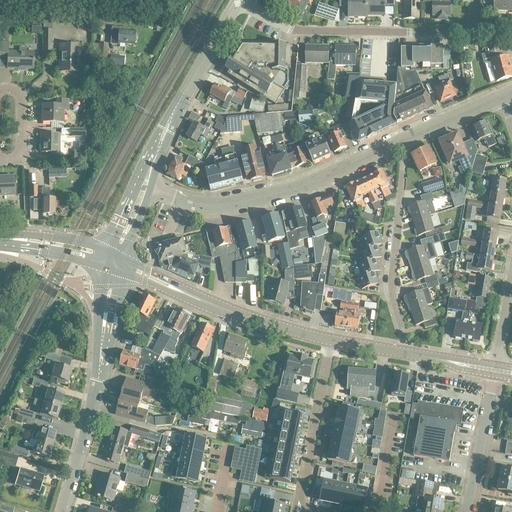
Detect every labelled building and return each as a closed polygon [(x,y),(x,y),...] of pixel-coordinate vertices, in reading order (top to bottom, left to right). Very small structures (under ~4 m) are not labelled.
[(283,0),(291,4),(292,4),(291,7),(300,12),(305,1),(305,0),(283,0)] [(367,15),(366,0),(339,0),(339,8),(348,8),(348,17),(367,17),(367,15)] [(366,0),(367,15),(384,15),(384,6),(393,6),(393,0),(366,0)] [(436,0),(422,0),(423,4),(433,4),(432,16),(436,17),(436,21),(447,21),(447,17),(449,17),(450,4),(436,4),(436,0)] [(511,0),(494,0),(494,5),(494,11),(511,11),(511,0)] [(419,1),(404,1),(404,20),(419,20),(419,1)] [(328,14),(330,7),(319,3),(317,10),(328,14)] [(148,17),(129,15),(128,15),(128,23),(147,25),(148,17)] [(43,30),(43,31),(43,37),(43,52),(52,52),(52,31),(52,30),(51,30),(51,22),(43,22),(43,30)] [(112,28),(111,45),(120,46),(120,45),(134,47),(136,33),(121,32),(121,29),(112,28)] [(0,58),(7,59),(7,69),(33,69),(33,52),(26,52),(26,48),(19,48),(19,52),(8,52),(8,43),(8,31),(7,31),(0,30),(0,58)] [(98,57),(107,58),(108,43),(100,42),(98,57)] [(272,46),(241,46),(233,58),(232,58),(233,59),(227,69),(226,69),(225,70),(229,72),(227,75),(275,105),(288,83),(288,69),(291,69),(291,47),(288,47),(286,46),(286,45),(285,45),(285,46),(273,46),(273,45),(272,45),(272,46)] [(390,64),(391,46),(381,45),(381,63),(390,64)] [(60,46),(60,59),(62,59),(61,73),(79,73),(79,47),(60,46)] [(305,47),(305,64),(328,64),(328,47),(305,47)] [(329,64),(329,82),(336,82),(336,66),(336,64),(344,64),(344,67),(355,66),(354,49),(349,49),(349,48),(335,48),(335,50),(331,50),(331,64),(329,64)] [(400,69),(399,85),(398,105),(397,118),(400,124),(433,109),(417,73),(432,73),(432,70),(443,70),(443,48),(431,48),(431,50),(401,50),(401,69),(400,69)] [(495,52),(482,56),(484,64),(485,64),(491,83),(496,82),(497,82),(511,77),(511,70),(508,57),(497,60),(495,52)] [(297,67),(296,83),(306,83),(307,67),(297,67)] [(441,85),(434,88),(441,103),(456,96),(455,95),(457,94),(457,92),(457,89),(455,88),(452,88),(449,82),(453,80),(450,74),(438,79),(441,85)] [(342,100),(355,102),(359,75),(347,75),(342,100)] [(394,112),(397,83),(397,82),(386,82),(382,81),(360,80),(358,79),(355,102),(350,128),(358,144),(397,125),(394,119),(394,112)] [(305,95),(306,83),(296,83),(295,99),(305,99),(305,96),(302,97),(302,95),(305,95)] [(215,85),(210,95),(225,103),(228,96),(233,98),(236,93),(231,91),(232,89),(226,86),(225,88),(222,86),(221,88),(215,85)] [(239,89),(237,95),(244,98),(247,92),(239,89)] [(42,108),(39,108),(39,115),(41,115),(41,123),(63,123),(63,112),(68,112),(68,100),(56,100),(56,106),(42,106),(42,108)] [(251,100),(248,110),(262,113),(264,103),(251,100)] [(324,109),(313,112),(315,117),(326,114),(325,109),(324,109)] [(311,112),(297,113),(298,115),(300,123),(315,121),(311,112)] [(264,116),(254,117),(255,119),(258,133),(282,130),(280,114),(264,116)] [(255,119),(254,117),(232,118),(234,133),(243,132),(242,121),(255,119)] [(222,125),(220,130),(219,132),(220,135),(234,133),(232,118),(225,118),(222,125)] [(195,124),(187,138),(197,143),(201,135),(206,138),(214,125),(204,119),(200,127),(195,124)] [(481,125),(472,129),(477,142),(484,139),(488,148),(496,145),(487,123),(485,123),(484,123),(481,124),(481,125)] [(341,127),(326,133),(335,153),(347,148),(343,138),(345,137),(341,127)] [(70,136),(85,136),(86,128),(71,128),(70,136)] [(41,135),(41,153),(52,153),(52,158),(59,158),(59,135),(41,135)] [(270,138),(272,145),(278,143),(279,144),(284,142),(281,135),(270,138)] [(310,141),(305,143),(305,145),(309,155),(313,164),(331,156),(327,147),(322,136),(317,138),(315,135),(308,138),(310,141)] [(448,166),(459,161),(462,167),(458,168),(461,174),(466,175),(468,171),(471,169),(472,167),(473,164),(473,163),(476,155),(477,151),(473,143),(463,148),(461,144),(457,135),(448,139),(447,138),(442,140),(442,142),(441,143),(446,156),(444,157),(448,166)] [(506,143),(503,137),(498,140),(500,146),(506,143)] [(301,142),(290,146),(298,168),(303,166),(303,167),(307,166),(307,165),(309,164),(304,148),(303,148),(301,142)] [(287,161),(286,156),(285,152),(284,151),(284,149),(283,146),(279,147),(278,143),(272,145),(276,159),(268,161),(272,177),(287,172),(287,171),(290,170),(287,161)] [(298,168),(290,146),(284,148),(287,155),(286,156),(287,156),(286,156),(287,161),(290,170),(296,168),(298,168)] [(245,155),(241,156),(246,178),(250,177),(251,181),(253,181),(253,182),(261,181),(261,179),(263,179),(262,174),(265,173),(260,151),(256,152),(255,147),(243,150),(245,155)] [(217,168),(206,171),(209,179),(212,191),(243,183),(241,175),(237,159),(236,157),(234,148),(221,151),(223,159),(215,161),(217,168)] [(429,148),(412,156),(419,172),(436,164),(429,148)] [(476,155),(473,163),(473,164),(485,168),(488,158),(476,155)] [(183,173),(187,175),(190,169),(180,164),(183,159),(177,156),(174,161),(166,175),(179,181),(181,176),(183,173)] [(209,179),(206,171),(205,165),(204,165),(190,158),(186,166),(199,172),(201,181),(209,179)] [(66,169),(48,170),(48,171),(48,178),(66,177),(66,170),(66,169)] [(385,199),(391,195),(387,187),(389,186),(382,170),(373,174),(374,175),(380,189),(384,198),(385,199)] [(380,189),(374,175),(365,179),(375,203),(378,201),(375,195),(374,196),(372,192),(380,189)] [(0,196),(14,196),(14,178),(0,178),(0,196)] [(375,203),(365,179),(355,184),(361,198),(368,194),(370,198),(369,199),(371,204),(375,203)] [(441,179),(421,185),(424,194),(426,194),(429,201),(440,197),(438,191),(444,189),(441,179)] [(492,192),(504,194),(506,182),(494,180),(492,192)] [(361,198),(355,184),(354,183),(346,187),(353,203),(355,202),(359,210),(365,207),(361,198)] [(37,186),(28,187),(29,199),(37,198),(37,186)] [(485,196),(485,195),(486,191),(486,189),(478,187),(477,194),(485,196)] [(41,199),(42,199),(42,214),(54,215),(54,200),(53,200),(53,196),(49,196),(49,188),(41,189),(41,199)] [(502,207),(502,206),(504,194),(492,192),(490,205),(491,205),(502,207)] [(316,229),(325,225),(323,221),(325,221),(323,216),(327,214),(325,208),(333,204),(330,197),(322,200),(311,204),(316,218),(312,220),(316,229)] [(483,203),(468,201),(467,208),(476,209),(482,210),(483,204),(483,203)] [(413,222),(430,216),(425,202),(408,207),(413,222)] [(490,205),(489,211),(488,218),(500,220),(502,207),(491,205),(490,205)] [(287,233),(305,227),(306,227),(300,208),(282,214),(287,233)] [(476,209),(467,208),(465,220),(474,222),(476,209)] [(278,215),(263,220),(267,236),(266,236),(268,243),(283,239),(281,232),(283,232),(278,215)] [(434,231),(430,216),(413,222),(418,236),(425,234),(427,240),(438,236),(436,230),(434,231)] [(477,223),(466,222),(465,229),(476,230),(477,223)] [(236,265),(246,262),(260,258),(255,239),(255,238),(251,223),(231,229),(231,227),(230,228),(236,251),(235,251),(236,265)] [(335,224),(333,235),(332,239),(344,241),(346,226),(335,224)] [(325,225),(316,229),(313,230),(315,234),(317,239),(327,234),(328,234),(325,225)] [(448,226),(436,230),(438,236),(444,234),(450,233),(448,226)] [(305,227),(287,233),(288,244),(293,268),(311,267),(311,266),(298,267),(294,249),(299,248),(298,244),(299,241),(302,241),(301,235),(307,233),(305,227)] [(236,251),(230,228),(207,233),(210,249),(211,249),(213,259),(220,257),(225,284),(236,284),(236,282),(235,273),(236,265),(235,251),(236,251)] [(365,248),(378,246),(383,245),(378,231),(361,237),(365,248)] [(483,245),(495,247),(497,234),(481,231),(478,244),(483,245)] [(317,239),(315,234),(312,235),(315,265),(320,264),(328,266),(330,250),(333,251),(334,242),(332,241),(332,239),(333,235),(327,234),(317,239)] [(446,241),(444,234),(438,236),(427,240),(421,241),(422,247),(423,249),(434,245),(446,241)] [(477,240),(462,238),(461,244),(476,247),(477,240)] [(191,264),(192,262),(188,260),(183,240),(171,242),(176,258),(179,258),(181,262),(183,262),(184,261),(191,264)] [(176,258),(171,242),(156,246),(155,252),(158,256),(159,256),(160,262),(168,260),(169,264),(175,263),(173,267),(170,266),(169,267),(168,266),(167,268),(163,266),(162,268),(177,275),(179,270),(183,262),(181,262),(179,258),(176,258)] [(293,268),(288,244),(278,246),(283,271),(293,268)] [(262,246),(262,259),(275,258),(275,250),(270,250),(270,245),(262,246)] [(438,258),(434,245),(423,249),(422,247),(407,251),(407,252),(405,253),(405,255),(406,259),(408,260),(410,260),(412,266),(429,261),(438,258)] [(483,245),(481,257),(493,259),(495,247),(483,245)] [(376,259),(381,258),(378,246),(365,248),(360,250),(364,262),(376,259)] [(493,259),(481,257),(474,256),(474,255),(467,254),(466,254),(457,253),(456,259),(465,260),(465,261),(472,262),(472,264),(467,264),(466,271),(480,273),(480,271),(490,273),(493,259)] [(274,258),(270,263),(275,267),(279,262),(274,258)] [(362,275),(375,273),(380,271),(376,259),(364,262),(359,263),(362,275)] [(184,261),(183,262),(179,270),(194,277),(199,265),(192,262),(191,264),(184,261)] [(424,279),(426,284),(437,281),(435,275),(433,275),(429,261),(412,266),(414,273),(412,274),(412,276),(413,280),(414,281),(417,280),(417,281),(424,279)] [(246,262),(236,265),(235,273),(236,282),(236,284),(236,280),(246,280),(246,262)] [(311,267),(293,268),(293,271),(294,280),(312,278),(311,267)] [(294,280),(293,271),(285,271),(285,283),(272,280),(268,293),(270,294),(268,301),(284,305),(288,291),(294,291),(294,280)] [(377,278),(375,273),(362,275),(358,277),(362,290),(379,284),(377,278)] [(306,311),(305,314),(312,316),(313,313),(314,313),(317,296),(323,297),(326,276),(319,275),(318,285),(313,284),(302,283),(300,309),(306,311)] [(478,286),(480,278),(469,276),(468,284),(478,286)] [(490,280),(480,278),(478,286),(475,303),(474,309),(472,309),(471,314),(478,315),(479,310),(485,311),(485,310),(484,310),(485,303),(484,301),(484,299),(487,300),(490,280)] [(433,304),(428,289),(439,286),(437,281),(426,284),(428,290),(423,291),(406,297),(407,297),(405,298),(404,300),(406,303),(407,305),(409,304),(411,311),(428,306),(433,304)] [(142,297),(135,313),(140,316),(137,322),(139,323),(135,330),(148,336),(155,323),(149,320),(154,310),(152,309),(155,303),(142,297)] [(463,313),(465,313),(467,302),(460,301),(454,300),(449,299),(448,305),(448,310),(463,313)] [(351,303),(342,302),(341,309),(347,310),(346,314),(337,312),(335,327),(347,328),(351,303)] [(467,302),(465,313),(471,314),(472,309),(474,309),(475,303),(467,302)] [(359,305),(351,303),(347,328),(358,330),(360,316),(351,315),(352,311),(358,312),(359,306),(359,305)] [(432,320),(428,306),(411,311),(416,326),(423,324),(425,329),(436,325),(435,320),(432,320)] [(162,332),(151,353),(159,357),(163,349),(182,314),(176,311),(174,314),(169,312),(159,330),(162,332)] [(471,314),(465,313),(463,323),(457,322),(454,338),(467,340),(470,324),(469,324),(471,314)] [(190,318),(182,314),(163,349),(171,354),(175,354),(175,348),(178,342),(177,341),(180,336),(181,336),(183,333),(184,334),(188,327),(186,326),(190,318)] [(470,324),(467,340),(479,342),(482,326),(470,324)] [(213,331),(201,326),(191,346),(204,352),(206,347),(213,331)] [(229,337),(224,353),(231,355),(230,358),(243,362),(247,349),(244,348),(246,342),(229,337)] [(53,355),(60,357),(63,350),(55,348),(53,355)] [(143,349),(140,358),(137,370),(143,372),(145,366),(155,369),(154,372),(163,375),(165,369),(158,362),(160,357),(159,357),(151,353),(143,349)] [(137,370),(140,358),(124,353),(120,366),(136,371),(137,370)] [(61,358),(60,357),(53,355),(47,354),(45,360),(59,364),(61,358)] [(315,361),(307,359),(308,357),(298,355),(298,357),(290,355),(286,373),(295,375),(311,379),(315,361)] [(220,375),(234,380),(239,365),(225,360),(220,375)] [(51,378),(57,379),(56,383),(64,385),(65,382),(67,382),(71,370),(69,369),(58,366),(55,365),(53,372),(49,371),(47,377),(51,378)] [(351,390),(350,397),(368,398),(369,391),(374,392),(376,372),(349,370),(347,390),(351,390)] [(409,376),(405,375),(405,374),(399,373),(399,374),(395,374),(391,396),(405,398),(404,403),(410,404),(412,392),(406,391),(409,376)] [(44,390),(46,383),(33,379),(31,387),(44,390)] [(245,380),(241,395),(255,398),(259,384),(245,380)] [(122,396),(140,402),(141,396),(152,399),(155,387),(141,383),(139,389),(125,385),(122,396)] [(193,395),(173,386),(170,392),(190,401),(193,395)] [(63,396),(44,390),(41,399),(35,397),(35,399),(60,406),(63,396)] [(277,400),(297,405),(299,395),(279,390),(277,400)] [(140,402),(122,396),(118,410),(132,414),(130,420),(145,424),(147,416),(148,412),(137,409),(140,402)] [(239,417),(242,403),(210,396),(207,410),(211,411),(239,417)] [(60,406),(35,399),(32,407),(38,409),(36,415),(56,421),(60,406)] [(419,418),(413,457),(449,463),(455,425),(458,425),(460,413),(419,406),(417,418),(419,418)] [(166,415),(167,408),(159,407),(159,415),(166,415)] [(191,407),(188,423),(205,427),(206,421),(203,420),(205,412),(198,411),(198,410),(197,409),(197,408),(191,407)] [(337,417),(337,418),(361,423),(364,412),(352,409),(342,407),(340,407),(337,417)] [(256,409),(253,419),(267,422),(270,412),(269,412),(269,409),(265,408),(264,411),(256,409)] [(23,415),(35,419),(36,415),(20,410),(18,414),(23,415)] [(277,422),(302,427),(303,423),(302,423),(304,416),(279,410),(277,422)] [(380,410),(378,420),(378,421),(385,422),(386,411),(380,410)] [(239,417),(211,411),(210,419),(238,423),(239,417)] [(35,419),(23,415),(21,423),(36,428),(38,422),(34,420),(35,419)] [(155,418),(147,416),(145,424),(156,427),(172,426),(175,417),(155,418)] [(337,417),(334,429),(335,429),(335,428),(357,433),(359,434),(361,423),(337,418),(337,417)] [(250,419),(248,428),(243,427),(242,434),(261,438),(263,430),(266,430),(267,423),(250,419)] [(302,427),(277,422),(274,433),(299,438),(301,431),(302,427)] [(132,426),(130,434),(132,435),(147,440),(159,443),(161,436),(150,432),(132,426)] [(335,429),(333,439),(352,443),(355,444),(357,433),(335,428),(335,429)] [(112,429),(108,442),(123,446),(129,447),(130,442),(132,435),(130,434),(112,429)] [(40,430),(37,440),(53,444),(55,435),(40,430)] [(299,438),(274,433),(272,444),(297,449),(298,446),(298,445),(299,438)] [(231,435),(230,441),(246,444),(247,440),(244,440),(245,436),(239,435),(239,437),(231,435)] [(186,436),(184,447),(204,451),(206,440),(186,436)] [(333,439),(331,450),(350,454),(350,453),(352,443),(333,439)] [(53,444),(37,440),(32,455),(48,459),(53,444)] [(123,446),(108,442),(106,450),(108,450),(105,462),(118,466),(124,448),(128,449),(129,447),(123,446)] [(297,449),(272,444),(270,455),(295,461),(296,453),(297,449)] [(14,446),(12,453),(28,458),(30,451),(14,446)] [(184,447),(182,457),(201,461),(204,451),(184,447)] [(15,468),(18,456),(0,450),(0,469),(2,470),(3,465),(15,468)] [(331,450),(328,461),(350,465),(353,454),(350,453),(350,454),(331,450)] [(270,455),(267,467),(293,472),(294,468),(293,468),(295,461),(270,455)] [(182,457),(180,468),(199,472),(201,461),(182,457)] [(139,479),(141,471),(126,467),(124,475),(127,476),(139,479)] [(293,472),(267,467),(265,478),(290,484),(292,476),(293,472)] [(199,472),(180,468),(177,479),(197,483),(199,472)] [(511,471),(502,470),(500,479),(511,481),(511,471)] [(148,473),(141,471),(139,479),(146,481),(148,473)] [(20,472),(17,481),(24,483),(23,488),(38,493),(43,478),(27,473),(27,475),(20,472)] [(99,485),(95,498),(113,503),(120,481),(101,475),(98,484),(99,485)] [(149,482),(146,481),(139,479),(127,476),(125,484),(146,490),(149,482)] [(511,481),(500,479),(497,491),(508,493),(508,496),(511,496),(511,481)] [(335,484),(324,481),(320,501),(331,503),(335,484)] [(423,510),(435,511),(440,511),(443,502),(435,500),(435,499),(435,498),(435,497),(434,493),(433,492),(431,492),(433,483),(418,481),(416,497),(418,498),(417,505),(424,506),(423,510)] [(346,486),(335,484),(331,503),(342,505),(346,486)] [(357,488),(346,486),(342,505),(353,508),(357,488)] [(174,499),(194,503),(196,492),(176,488),(174,499)] [(368,491),(357,488),(353,508),(364,510),(368,491)] [(286,511),(288,504),(271,501),(272,496),(261,494),(259,501),(261,501),(258,511),(286,511)] [(172,510),(181,511),(192,511),(194,503),(174,499),(172,510)]
